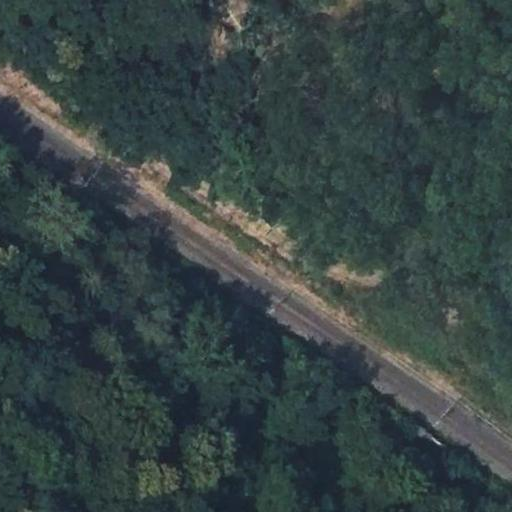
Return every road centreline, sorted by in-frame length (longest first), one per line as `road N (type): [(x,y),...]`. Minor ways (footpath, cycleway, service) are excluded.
road 1 (track): [(511,382),(233,218),(0,57)]
road 2 (track): [(216,0),(268,79),(309,107),(345,117),(447,73),(511,76)]
road 3 (track): [(185,511),(0,421)]
